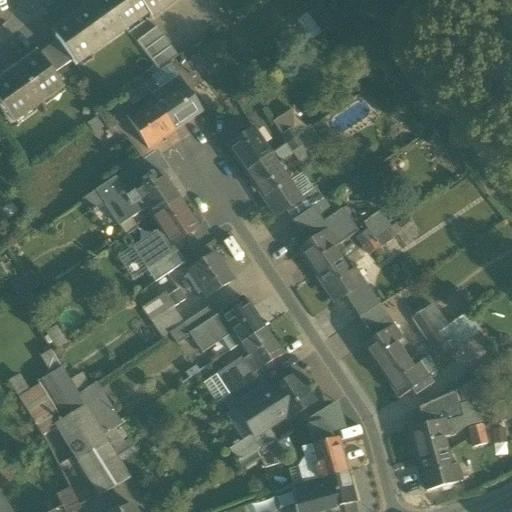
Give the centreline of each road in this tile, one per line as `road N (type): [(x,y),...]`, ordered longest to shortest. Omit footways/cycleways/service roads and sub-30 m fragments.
road 1 (residential): [(398,511),(370,426),(196,161)]
road 2 (track): [(511,184),(365,0)]
